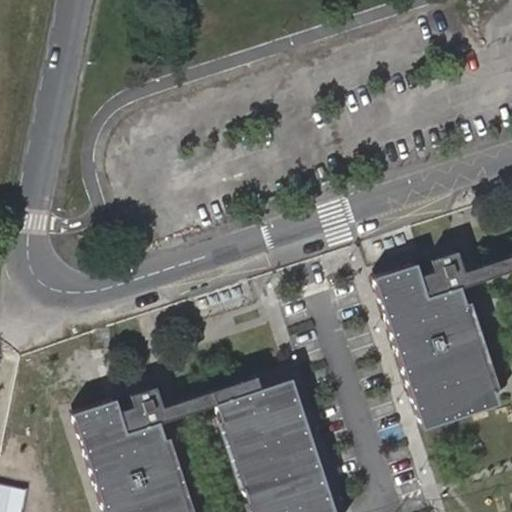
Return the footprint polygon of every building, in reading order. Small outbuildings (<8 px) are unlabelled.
[(511,255),(458,273),(451,251),(425,259),(430,272),(416,276),(422,297),(463,284),(463,286),(511,271),(511,268),(511,267),(511,255)] [(375,275),(419,411),(445,403),(448,410),(471,402),(469,395),(495,386),(463,286),(463,284),(422,297),(416,276),(412,263),(375,275)] [(170,402),(157,407),(150,385),(124,393),(128,406),(114,410),(121,430),(154,419),(154,423),(210,405),(209,402),(255,387),(251,375),(170,402)] [(255,387),(209,402),(210,405),(244,511),(329,511),(286,377),(255,387)] [(110,398),(66,412),(98,511),(183,511),(154,423),(154,419),(121,430),(114,410),(110,398)]
